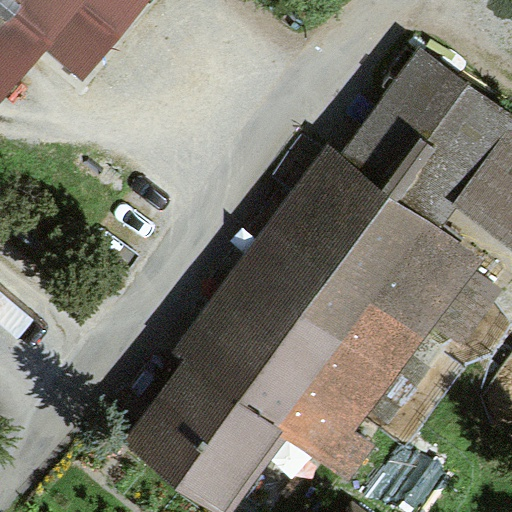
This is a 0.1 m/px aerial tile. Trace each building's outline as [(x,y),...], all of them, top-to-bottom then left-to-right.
[(0,0),(0,85),(31,47),(75,83),(143,0),(0,0)] [(117,453),(206,511),(213,511),(269,449),(302,473),(466,247),(511,278),(511,171),(481,152),(495,144),(392,61),(317,170),(298,161),(158,335),(186,360),(117,453)] [(0,315),(15,328),(30,310),(0,285),(0,315)] [(425,422),(375,495),(400,511),(427,511),(468,451),(425,422)] [(355,477),(374,490),(400,452),(381,439),(355,477)]
